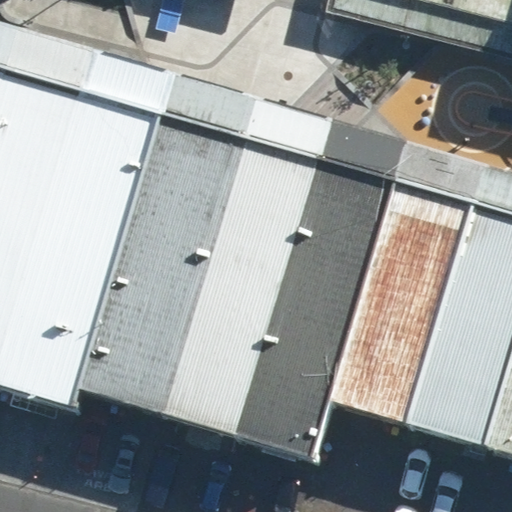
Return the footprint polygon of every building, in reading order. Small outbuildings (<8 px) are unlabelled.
[(511,0),(333,0),(329,15),(511,63),(511,0)] [(0,375),(80,105),(0,83),(0,375)] [(154,126),(80,105),(0,375),(0,405),(28,414),(65,425),(70,406),(154,126)] [(154,126),(70,406),(113,418),(156,431),(240,152),(154,126)] [(192,442),(228,453),(311,173),(240,152),(156,431),(192,442)] [(393,196),(311,173),(228,453),(268,464),(307,475),(325,417),(393,196)] [(468,217),(393,196),(325,417),(363,428),(400,439),(468,217)] [(482,463),(511,358),(511,229),(468,217),(400,439),(441,451),(482,463)] [(511,358),(482,463),(511,471),(511,358)]
